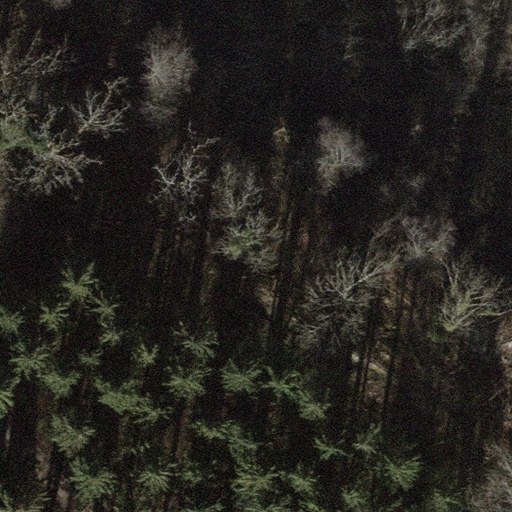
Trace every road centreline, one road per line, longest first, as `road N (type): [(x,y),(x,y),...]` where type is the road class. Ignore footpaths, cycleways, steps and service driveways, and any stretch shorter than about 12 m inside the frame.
road 1 (track): [(0,141),(348,357),(511,438)]
road 2 (track): [(88,511),(0,413)]
